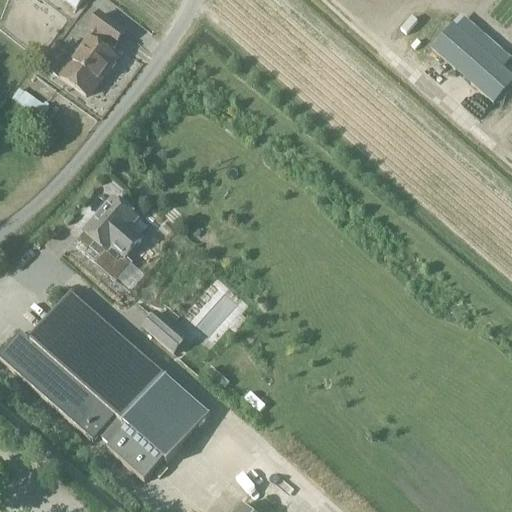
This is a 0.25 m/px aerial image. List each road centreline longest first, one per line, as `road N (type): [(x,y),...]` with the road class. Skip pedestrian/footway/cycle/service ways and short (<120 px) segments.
road 1 (unknown): [(0,285),(56,273),(73,282),(335,511)]
road 2 (track): [(511,165),(322,0)]
